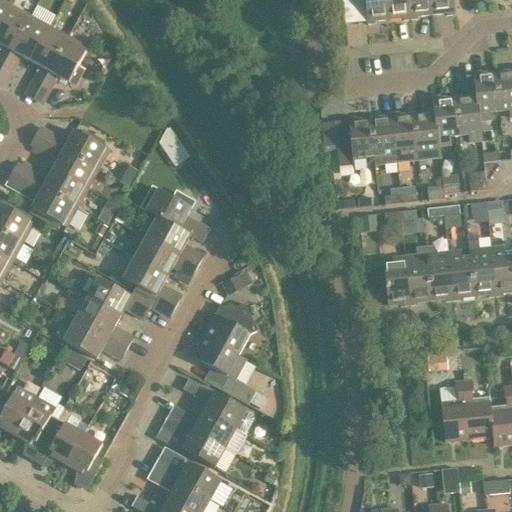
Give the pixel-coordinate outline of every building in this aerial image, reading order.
[(390,24),(387,0),(365,0),(368,26),(390,24)] [(387,0),(390,24),(410,21),(407,0),(387,0)] [(407,0),(410,21),(433,19),(430,0),(407,0)] [(430,0),(433,19),(455,17),(453,0),(430,0)] [(0,28),(11,8),(0,1),(0,28)] [(0,51),(0,63),(4,66),(30,18),(11,8),(0,28),(0,47),(2,49),(0,51)] [(20,59),(30,64),(49,29),(30,18),(4,66),(13,71),(20,59)] [(33,82),(42,87),(68,40),(49,29),(30,64),(40,70),(33,82)] [(68,40),(42,87),(51,92),(58,80),(68,86),(69,84),(76,88),(84,72),(78,69),(88,51),(68,40)] [(511,70),(496,72),(501,114),(509,114),(510,120),(511,120),(511,70)] [(474,75),(476,94),(477,94),(479,123),(482,123),(491,122),(491,115),(501,114),(496,72),(474,75)] [(477,94),(476,94),(455,97),(460,139),(468,138),(469,146),(484,144),(482,123),(479,123),(477,94)] [(433,99),(434,111),(435,111),(439,149),(440,149),(450,148),(450,140),(460,139),(455,97),(433,99)] [(435,111),(434,111),(414,113),(419,163),(441,160),(440,149),(439,149),(435,111)] [(414,113),(392,116),(398,165),(419,163),(414,113)] [(392,116),(372,118),(377,167),(398,165),(392,116)] [(351,141),(335,143),(336,150),(338,171),(366,168),(365,160),(374,159),(375,167),(377,167),(372,118),(349,120),(351,141)] [(177,130),(162,139),(177,167),(192,158),(177,130)] [(56,138),(52,146),(99,173),(109,154),(74,134),(68,144),(56,138)] [(58,163),(53,172),(88,192),(99,173),(52,146),(46,156),(58,163)] [(498,154),(483,155),(483,164),(499,162),(498,154)] [(35,175),(30,184),(77,211),(88,192),(53,172),(47,182),(35,175)] [(468,175),(471,193),(487,191),(484,173),(468,175)] [(77,211),(30,184),(25,194),(36,201),(31,211),(66,231),(77,211)] [(459,186),(443,188),(444,196),(460,194),(459,186)] [(444,196),(443,188),(427,189),(428,203),(444,200),(444,196)] [(158,193),(146,214),(157,220),(190,238),(202,245),(209,232),(186,220),(191,211),(158,193)] [(416,195),(401,197),(402,205),(417,203),(416,195)] [(402,205),(401,197),(384,198),(385,207),(402,205)] [(373,199),(357,201),(358,210),(373,208),(373,199)] [(110,201),(102,220),(112,224),(120,206),(110,201)] [(502,203),(487,205),(488,213),(502,211),(502,203)] [(488,213),(487,205),(470,206),(471,215),(475,214),(475,220),(487,220),(486,213),(488,213)] [(0,232),(23,245),(34,226),(0,207),(0,232)] [(459,208),(444,209),(445,217),(460,216),(459,208)] [(445,217),(444,209),(427,211),(428,219),(445,217)] [(416,212),(401,213),(402,222),(417,220),(416,212)] [(402,222),(401,213),(384,215),(385,224),(402,222)] [(157,220),(146,240),(186,262),(190,255),(183,251),(190,238),(157,220),(146,214),(146,215),(157,220)] [(0,257),(12,264),(23,245),(0,232),(0,257)] [(128,255),(127,256),(168,278),(174,266),(181,270),(186,262),(146,240),(135,259),(128,255)] [(460,255),(449,256),(454,304),(475,302),(469,243),(467,244),(469,258),(461,259),(460,255)] [(479,243),(469,243),(475,302),(498,300),(492,251),(480,253),(479,243)] [(435,247),(427,248),(433,306),(454,304),(449,256),(436,257),(435,247)] [(416,259),(406,260),(411,309),(433,306),(427,248),(415,249),(416,259)] [(503,250),(492,251),(498,300),(511,298),(511,254),(504,255),(503,250)] [(123,282),(120,286),(141,297),(138,303),(154,312),(159,302),(163,304),(168,295),(160,291),(168,278),(127,256),(117,274),(118,279),(123,282)] [(0,282),(2,283),(12,264),(0,257),(0,282)] [(411,309),(406,260),(392,262),(393,268),(384,269),(389,311),(411,309)] [(225,283),(230,295),(256,284),(251,271),(225,283)] [(76,296),(87,302),(119,320),(123,311),(143,322),(149,311),(153,313),(154,312),(138,303),(141,297),(120,286),(117,292),(98,281),(97,284),(86,278),(76,296)] [(87,302),(76,322),(115,344),(119,336),(112,332),(119,320),(87,302)] [(220,307),(203,338),(246,363),(247,361),(238,357),(249,337),(257,332),(243,305),(229,312),(220,307)] [(115,344),(76,322),(63,344),(95,362),(103,348),(110,352),(115,344)] [(246,363),(203,338),(191,359),(229,381),(222,393),(247,407),(255,393),(235,382),(246,363)] [(21,344),(14,356),(22,361),(29,349),(21,344)] [(22,361),(14,356),(7,369),(15,373),(22,361)] [(207,405),(203,413),(236,431),(245,436),(253,420),(252,416),(188,380),(182,391),(207,405)] [(494,449),(495,449),(490,399),(474,400),(473,383),(464,384),(469,441),(493,439),(494,449)] [(444,444),(469,441),(464,384),(455,384),(456,402),(440,404),(444,444)] [(0,431),(13,439),(36,399),(16,388),(5,409),(0,405),(0,431)] [(495,449),(511,447),(511,388),(504,389),(506,407),(491,408),(490,399),(495,449)] [(31,443),(41,449),(64,408),(58,405),(56,410),(36,399),(13,439),(29,448),(31,443)] [(49,459),(65,468),(82,437),(63,426),(71,412),(64,408),(41,449),(51,454),(49,459)] [(173,408),(167,418),(225,451),(236,431),(203,413),(198,422),(173,408)] [(225,451),(167,418),(161,430),(186,444),(181,452),(214,470),(225,451)] [(82,437),(65,468),(80,477),(83,472),(93,478),(102,463),(95,459),(101,448),(82,437)] [(157,460),(152,470),(210,502),(220,483),(188,465),(183,474),(157,460)] [(461,467),(446,469),(448,493),(464,491),(461,467)] [(171,495),(166,503),(182,511),(204,511),(210,502),(152,470),(145,481),(171,495)] [(511,495),(511,494),(511,480),(486,482),(487,497),(511,495)] [(182,511),(166,503),(161,511),(160,511),(136,498),(131,509),(136,511),(182,511)]
